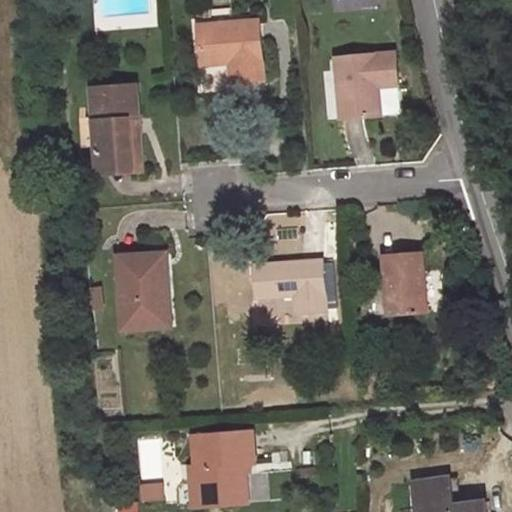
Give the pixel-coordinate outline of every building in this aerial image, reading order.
[(265,78),(260,20),(200,26),(203,65),(232,62),(234,81),(265,78)] [(400,108),(394,52),(336,58),(342,118),(396,113),(400,108)] [(135,173),(131,119),(140,118),(137,84),(93,87),(100,175),(135,173)] [(144,172),(140,118),(131,119),(135,173),(144,172)] [(172,328),(167,252),(159,253),(164,328),(172,328)] [(428,313),(423,252),(385,255),(387,290),(383,291),(384,301),(388,300),(389,316),(428,313)] [(164,328),(159,253),(118,255),(122,331),(164,328)] [(328,312),(324,260),(254,265),(257,299),(296,296),(297,314),(328,312)] [(104,310),(101,286),(91,287),(94,311),(104,310)] [(194,435),(196,463),(200,508),(239,504),(238,489),(247,488),(245,464),(255,463),(253,430),(194,435)] [(200,508),(196,463),(190,464),(193,508),(200,508)] [(488,511),(487,501),(455,505),(451,477),(417,482),(421,511),(488,511)] [(165,498),(163,485),(141,487),(142,500),(165,498)] [(249,503),(247,488),(238,489),(239,504),(249,503)]
